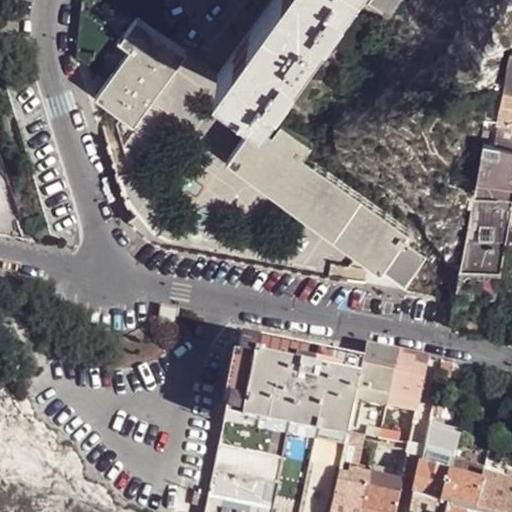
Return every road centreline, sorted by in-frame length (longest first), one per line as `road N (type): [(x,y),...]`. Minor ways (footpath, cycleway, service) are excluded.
road 1 (residential): [(121,281),(511,359)]
road 2 (residential): [(121,281),(60,105),(51,0)]
road 3 (residential): [(121,281),(0,256)]
